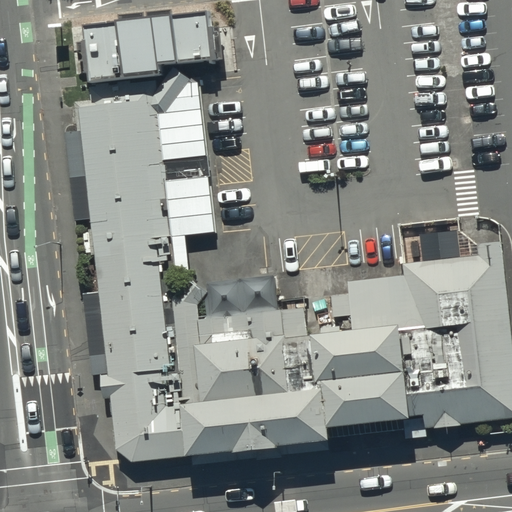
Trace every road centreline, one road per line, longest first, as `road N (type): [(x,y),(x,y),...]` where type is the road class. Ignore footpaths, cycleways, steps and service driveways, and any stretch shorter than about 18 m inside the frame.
road 1 (tertiary): [(33,511),(0,207)]
road 2 (secondary): [(502,497),(379,511)]
